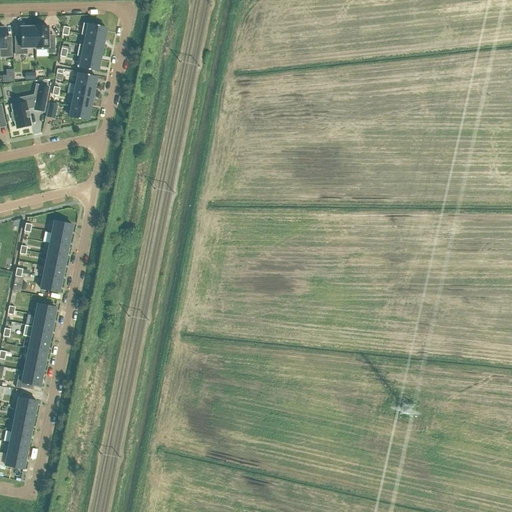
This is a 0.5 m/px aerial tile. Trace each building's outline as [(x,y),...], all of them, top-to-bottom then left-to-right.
[(104,39),(106,28),(98,26),(98,25),(96,25),(96,26),(83,23),(81,35),(85,36),(86,35),(104,39)] [(34,48),(33,27),(20,27),(21,39),(15,39),(15,54),(26,54),(26,48),(34,48)] [(48,27),(33,27),(34,48),(34,50),(47,50),(47,53),(54,53),(54,38),(48,38),(48,27)] [(0,28),(0,57),(11,57),(11,40),(5,40),(4,28),(0,28)] [(101,49),(104,39),(86,35),(85,36),(84,45),(83,46),(101,49)] [(83,46),(84,45),(79,44),(76,56),(79,56),(99,60),(101,49),(83,46)] [(99,60),(79,56),(77,67),(87,69),(87,70),(89,70),(97,71),(99,60)] [(94,88),(96,77),(88,75),(86,74),(86,75),(78,73),(76,84),(94,88)] [(76,84),(74,95),(91,99),(94,88),(76,84)] [(26,99),(23,100),(22,100),(21,100),(21,102),(17,103),(16,104),(13,104),(11,104),(11,105),(12,109),(13,113),(11,113),(12,120),(14,119),(16,128),(18,128),(31,125),(30,116),(28,110),(28,109),(29,108),(31,108),(34,107),(34,109),(39,110),(42,111),(43,111),(48,87),(47,87),(43,86),(39,85),(36,97),(26,99)] [(91,99),(74,95),(71,106),(89,109),(91,99)] [(49,103),(46,116),(54,118),(57,105),(49,103)] [(89,109),(71,106),(69,117),(77,118),(77,119),(79,119),(87,120),(89,109)] [(57,167),(77,163),(76,156),(55,160),(57,167)] [(54,221),(52,232),(70,236),(72,224),(54,221)] [(52,232),(50,244),(67,247),(70,236),(52,232)] [(50,244),(47,255),(65,259),(67,247),(50,244)] [(47,255),(45,266),(63,270),(65,259),(47,255)] [(45,266),(43,278),(61,281),(63,270),(45,266)] [(15,276),(12,291),(20,292),(23,277),(21,277),(15,276)] [(43,278),(40,289),(58,293),(61,281),(43,278)] [(38,303),(36,315),(53,318),(56,307),(38,303)] [(36,315),(33,326),(51,330),(53,318),(36,315)] [(33,326),(31,337),(49,341),(51,330),(33,326)] [(31,337),(29,349),(46,352),(49,341),(31,337)] [(29,349),(26,360),(44,364),(46,352),(29,349)] [(26,360),(24,372),(42,375),(44,364),(26,360)] [(18,375),(15,388),(20,389),(21,388),(32,390),(33,385),(39,387),(42,375),(24,372),(23,376),(18,375)] [(19,397),(17,408),(34,412),(37,401),(19,397)] [(32,423),(34,412),(17,408),(14,420),(32,423)] [(30,435),(32,423),(14,420),(12,431),(30,435)] [(12,431),(10,443),(27,446),(30,435),(12,431)] [(25,458),(27,446),(10,443),(7,454),(25,458)] [(7,454),(5,465),(23,469),(25,458),(7,454)]
